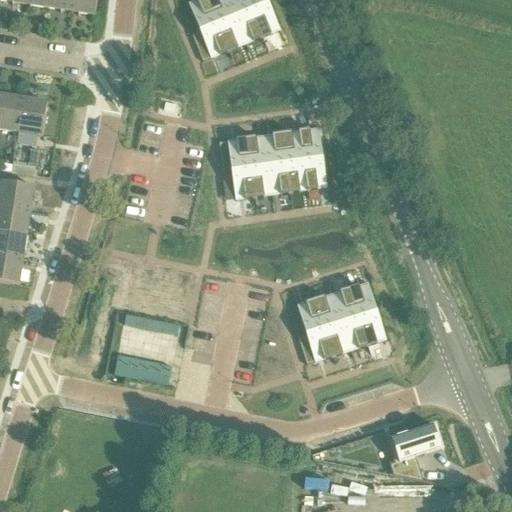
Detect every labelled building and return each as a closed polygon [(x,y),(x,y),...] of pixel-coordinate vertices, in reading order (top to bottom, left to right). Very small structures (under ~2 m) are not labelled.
[(22,0),(21,6),(45,10),(46,0),(22,0)] [(46,0),(45,10),(69,13),(71,0),(46,0)] [(94,17),(96,0),(71,0),(69,13),(94,17)] [(196,2),(188,5),(200,33),(217,26),(206,0),(199,0),(196,1),(196,2)] [(206,0),(217,26),(234,19),(226,0),(206,0)] [(226,0),(234,19),(250,12),(245,0),(226,0)] [(245,0),(250,12),(268,5),(266,0),(245,0)] [(268,5),(250,12),(262,40),(271,36),(279,32),(268,5)] [(250,12),(234,19),(245,46),(253,43),(253,44),(262,40),(250,12)] [(234,19),(217,26),(229,54),(238,50),(238,49),(245,46),(234,19)] [(217,26),(200,33),(211,61),(219,57),(220,58),(229,54),(217,26)] [(200,33),(191,36),(203,64),(211,61),(200,33)] [(0,131),(16,134),(22,101),(0,97),(0,131)] [(41,138),(47,105),(22,101),(16,134),(41,138)] [(176,106),(165,103),(163,111),(174,113),(176,106)] [(309,131),(299,132),(304,163),(323,160),(318,130),(310,131),(309,131)] [(292,133),(282,135),(286,165),(304,163),(299,132),(298,133),(292,134),(292,133)] [(272,137),(264,138),(268,168),(286,165),(282,135),(272,136),(272,137)] [(256,138),(246,140),(250,170),(268,168),(264,138),(256,139),(256,138)] [(236,142),(227,143),(231,173),(250,170),(246,140),(236,141),(236,142)] [(227,143),(219,144),(224,182),(233,181),(231,173),(227,143)] [(30,151),(28,166),(28,167),(37,169),(40,153),(30,151)] [(323,160),(304,163),(308,193),(318,191),(327,190),(323,160)] [(304,163),(286,165),(290,195),(300,194),(300,193),(307,193),(308,193),(304,163)] [(286,165),(268,168),(272,197),(280,196),(280,197),(290,195),(286,165)] [(268,168),(250,170),(254,200),(264,199),(264,198),(272,197),(268,168)] [(250,170),(231,173),(233,181),(236,202),(244,201),(244,202),(254,200),(250,170)] [(0,184),(0,209),(29,214),(33,189),(0,184)] [(0,209),(0,233),(26,238),(29,214),(0,209)] [(0,233),(0,257),(22,261),(26,238),(0,233)] [(22,261),(0,257),(0,283),(18,286),(22,261)] [(359,287),(349,290),(358,319),(376,313),(367,285),(359,288),(359,287)] [(340,294),(332,296),(341,325),(358,319),(349,290),(340,293),(340,294)] [(324,298),(315,301),(324,330),(341,325),(332,296),(325,298),(324,298)] [(305,304),(297,307),(306,336),(324,330),(315,301),(305,304)] [(376,313),(358,319),(368,348),(377,345),(386,342),(376,313)] [(125,316),(124,326),(177,337),(178,337),(179,328),(179,327),(125,316)] [(358,319),(341,325),(350,353),(358,351),(368,348),(358,319)] [(341,325),(324,330),(333,359),(343,356),(350,353),(341,325)] [(324,330),(306,336),(315,364),(324,362),(333,359),(324,330)] [(306,336),(298,339),(307,367),(315,364),(306,336)] [(167,388),(171,368),(118,357),(117,358),(113,376),(114,377),(167,388)] [(433,426),(387,441),(394,464),(395,466),(415,459),(441,451),(433,426)] [(394,464),(389,466),(393,477),(423,483),(415,459),(395,466),(394,464)] [(103,474),(109,488),(123,481),(117,468),(103,474)]
